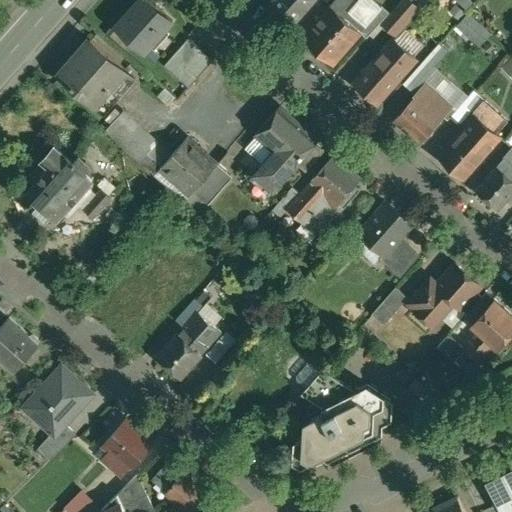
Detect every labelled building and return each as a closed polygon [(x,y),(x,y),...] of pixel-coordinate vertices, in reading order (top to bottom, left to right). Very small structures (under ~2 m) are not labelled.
[(174,20),(152,0),(138,0),(116,24),(146,51),(174,20)] [(272,0),(268,5),(292,25),(306,9),(304,8),(311,0),(272,0)] [(353,0),(337,0),(305,37),(334,64),(362,32),(361,31),(346,18),(358,4),(353,0)] [(410,0),(400,0),(389,13),(382,22),(397,35),(420,9),(410,0)] [(410,0),(420,9),(428,0),(410,0)] [(381,7),(361,31),(362,32),(364,30),(370,35),(382,22),(389,13),(381,7)] [(491,34),(469,14),(459,25),(471,36),(481,26),(490,34),(486,39),(491,34)] [(137,77),(92,37),(69,63),(71,65),(63,74),(61,72),(60,73),(105,113),(137,77)] [(189,37),(165,65),(190,87),(198,78),(186,67),(202,49),(189,37)] [(394,39),(356,82),(378,102),(417,58),(394,39)] [(214,60),(202,49),(186,67),(198,78),(214,60)] [(434,51),(422,66),(430,73),(442,59),(434,51)] [(511,79),(511,58),(502,66),(511,79)] [(427,85),(418,94),(420,96),(399,119),(421,139),(443,114),(451,106),(427,85)] [(456,111),(451,116),(462,126),(475,112),(486,100),(475,89),(456,111)] [(456,111),(451,106),(443,114),(449,119),(451,116),(456,111)] [(307,131),(280,107),(257,133),(276,151),(257,172),(275,188),(297,164),(316,143),(317,141),(317,140),(315,142),(305,133),(307,131)] [(149,133),(124,110),(106,130),(131,154),(149,133)] [(501,136),(475,112),(462,126),(465,129),(440,156),(464,177),(501,136)] [(149,133),(131,154),(141,162),(148,154),(159,142),(149,133)] [(162,166),(155,175),(185,201),(194,191),(218,163),(188,137),(162,166)] [(316,143),(297,164),(306,172),(325,151),(316,143)] [(74,163),(55,147),(42,161),(50,168),(28,192),(40,202),(35,208),(45,217),(50,211),(59,219),(65,213),(69,217),(93,190),(89,186),(94,181),(84,172),(91,165),(80,156),(74,163)] [(506,159),(479,189),(500,208),(511,194),(511,150),(506,158),(506,159)] [(162,166),(148,154),(141,162),(155,175),(162,166)] [(301,194),(288,209),(319,236),(356,193),(352,189),(360,179),(334,156),(301,194)] [(218,163),(194,191),(210,203),(233,177),(218,163)] [(106,178),(99,186),(103,190),(87,209),(96,217),(114,198),(110,194),(116,187),(106,178)] [(293,187),(273,210),(281,217),(288,209),(301,194),(293,187)] [(414,224),(390,203),(364,233),(394,260),(390,265),(402,275),(421,254),(402,238),(414,224)] [(456,263),(437,284),(431,279),(410,302),(425,316),(429,311),(438,319),(454,301),(461,308),(476,291),(481,285),(456,263)] [(396,287),(372,314),(384,325),(408,298),(396,287)] [(211,297),(205,291),(196,301),(202,306),(211,297)] [(476,291),(461,308),(468,314),(473,308),(482,297),(476,291)] [(482,297),(473,308),(481,314),(496,298),(488,291),(482,297)] [(511,331),(511,311),(496,298),(481,314),(474,323),(480,329),(464,347),(466,350),(480,362),(497,343),(500,346),(511,331)] [(194,299),(175,320),(183,327),(198,309),(199,310),(202,306),(196,301),(194,299)] [(199,310),(198,309),(183,327),(157,356),(157,357),(157,359),(158,360),(167,367),(167,368),(169,369),(172,365),(183,375),(222,330),(199,310)] [(38,340),(9,315),(0,325),(0,352),(16,366),(38,340)] [(464,347),(449,335),(439,346),(456,361),(466,350),(464,347)] [(312,362),(308,362),(296,376),(296,381),(306,389),(322,371),(312,362)] [(65,366),(52,380),(50,379),(29,402),(42,413),(38,418),(53,431),(56,434),(66,423),(94,393),(65,366)] [(356,390),(322,370),(306,389),(302,394),(322,406),(356,390)] [(356,390),(322,406),(321,412),(304,420),(303,436),(294,441),(293,460),(302,465),(319,457),(328,463),(381,436),(381,424),(390,420),(391,400),(368,384),(356,390)] [(128,422),(107,444),(115,452),(108,459),(124,474),(152,445),(128,422)] [(66,423),(56,434),(53,431),(39,447),(52,458),(77,433),(66,423)] [(511,511),(511,463),(487,476),(504,511),(511,511)] [(192,511),(210,493),(184,471),(180,475),(168,464),(156,478),(169,489),(165,492),(187,511),(192,511)] [(99,511),(152,511),(157,510),(139,473),(102,509),(99,511)] [(99,511),(102,509),(85,491),(67,508),(71,511),(99,511)] [(465,511),(458,498),(429,511),(465,511)]
